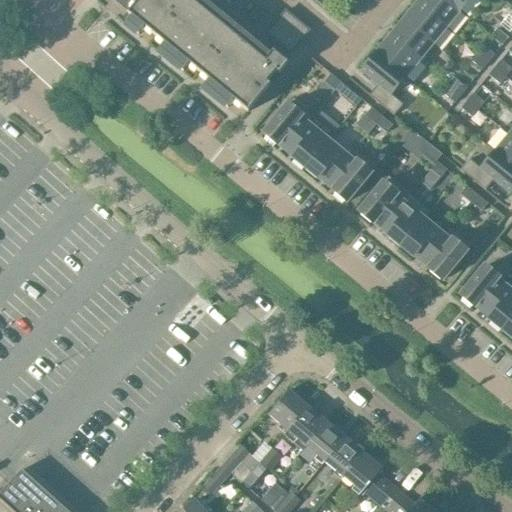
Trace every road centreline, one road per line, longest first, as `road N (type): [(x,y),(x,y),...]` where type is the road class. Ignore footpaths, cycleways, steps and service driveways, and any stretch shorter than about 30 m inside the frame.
road 1 (residential): [(511,400),(224,153),(18,0)]
road 2 (residential): [(0,76),(297,344)]
road 3 (residential): [(297,344),(498,511)]
road 4 (residential): [(148,511),(297,344)]
road 5 (residential): [(291,0),(286,5),(348,57),(394,0)]
